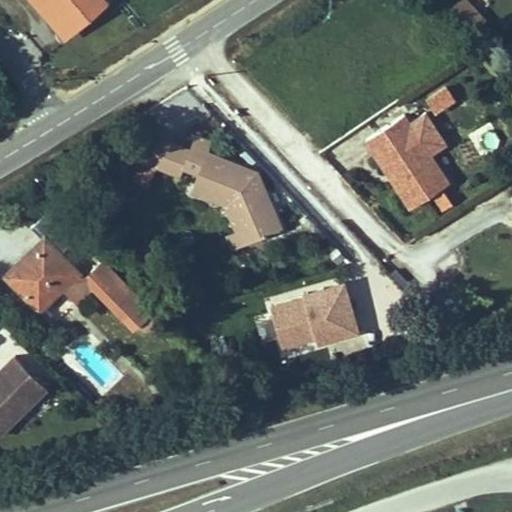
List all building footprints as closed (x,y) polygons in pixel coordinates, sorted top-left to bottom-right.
[(48,0),(37,0),(65,34),(71,28),(48,0)] [(48,0),(71,28),(106,1),(104,0),(48,0)] [(478,10),(469,0),(446,0),(466,21),(478,10)] [(433,150),(447,142),(432,119),(417,128),(406,111),(364,137),(408,208),(452,180),(433,150)] [(157,169),(161,158),(168,137),(152,130),(139,162),(157,169)] [(189,145),(185,156),(203,163),(195,184),(234,198),(245,222),(254,218),(261,235),(287,224),(262,166),(210,148),(214,137),(195,130),(189,145)] [(185,156),(189,145),(168,137),(161,158),(181,166),(185,156)] [(254,218),(245,222),(240,224),(247,241),(261,235),(254,218)] [(78,267),(46,233),(8,269),(39,303),(78,267)] [(149,309),(98,255),(87,266),(105,285),(103,287),(136,322),(149,309)] [(350,280),(272,295),(283,351),(361,336),(350,280)] [(13,354),(0,367),(0,430),(2,433),(47,387),(13,354)]
